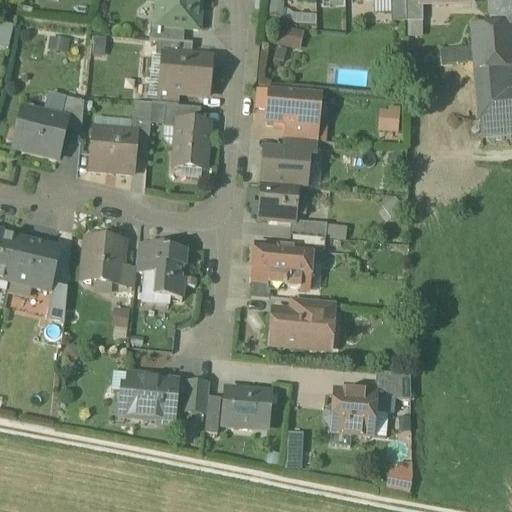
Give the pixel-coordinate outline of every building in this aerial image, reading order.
[(183,31),(197,32),(199,0),(151,0),(151,4),(157,4),(155,27),(155,28),(183,31)] [(391,25),(405,24),(404,0),(391,0),(390,0),(391,25)] [(419,0),(404,0),(405,24),(421,24),(421,6),(419,6),(419,0)] [(511,0),(490,0),(491,12),(511,11),(511,0)] [(283,5),(268,4),(267,20),(281,22),(282,11),(283,5)] [(287,12),(282,11),(281,22),(289,22),(293,26),(315,28),(315,18),(291,16),(287,12)] [(511,11),(491,12),(491,28),(490,30),(509,29),(511,28),(511,11)] [(13,28),(0,25),(0,26),(0,49),(7,52),(13,28)] [(148,43),(156,44),(182,46),(183,31),(155,28),(155,27),(150,26),(148,43)] [(474,65),(478,123),(506,121),(505,96),(503,73),(511,71),(511,57),(509,29),(490,30),(491,28),(470,30),(472,51),(474,65)] [(303,35),(280,31),(277,49),(299,53),(303,35)] [(105,41),(93,40),(91,58),(104,59),(105,41)] [(69,44),(48,41),(46,54),(67,57),(69,44)] [(192,47),(182,46),(156,44),(155,58),(155,59),(162,60),(162,58),(190,61),(192,47)] [(440,68),(474,65),(472,51),(439,53),(440,68)] [(155,59),(155,58),(151,57),(147,100),(158,101),(160,78),(162,60),(155,59)] [(178,98),(206,100),(208,82),(209,82),(210,62),(190,61),(162,58),(162,60),(160,78),(176,97),(178,98)] [(511,95),(511,71),(503,73),(505,96),(511,95)] [(176,97),(160,78),(158,101),(157,106),(177,107),(178,98),(176,97)] [(283,128),(309,130),(310,128),(312,97),(269,93),(265,127),(283,128)] [(58,122),(63,101),(47,97),(42,118),(58,122)] [(320,97),(312,97),(310,128),(318,129),(320,97)] [(64,130),(81,134),(83,106),(63,101),(58,122),(66,124),(64,130)] [(133,105),(131,124),(136,125),(150,126),(152,107),(133,105)] [(164,108),(152,107),(150,126),(150,127),(162,128),(164,108)] [(161,131),(176,132),(176,126),(199,128),(200,112),(164,108),(162,128),(161,131)] [(399,110),(387,109),(387,113),(379,113),(377,134),(397,136),(399,110)] [(19,154),(56,163),(64,130),(66,124),(58,122),(42,118),(22,113),(17,134),(23,136),(19,154)] [(511,120),(506,121),(478,123),(479,139),(511,136),(511,120)] [(94,121),(93,132),(133,135),(135,136),(136,125),(131,124),(94,121)] [(133,155),(147,157),(150,127),(150,126),(136,125),(135,136),(133,155)] [(201,173),(204,174),(209,129),(199,128),(176,126),(176,132),(174,152),(172,171),(176,171),(201,173)] [(282,142),(316,145),(318,129),(310,128),(309,130),(283,128),(282,142)] [(176,132),(161,131),(160,142),(168,152),(174,152),(176,132)] [(89,174),(131,178),(133,155),(135,136),(133,135),(93,132),(89,174)] [(23,136),(17,134),(13,152),(19,154),(23,136)] [(307,159),(307,161),(315,162),(316,145),(282,142),(281,156),(281,157),(307,159)] [(281,156),(264,154),(260,188),(297,192),(304,192),(307,161),(307,159),(281,157),(281,156)] [(320,162),(315,162),(307,161),(304,192),(318,193),(320,162)] [(201,173),(176,171),(175,181),(200,183),(201,173)] [(290,226),(294,226),(294,225),(297,192),(260,188),(257,223),(290,226)] [(402,212),(393,201),(381,210),(391,222),(402,212)] [(290,226),(288,239),(287,251),(310,253),(310,255),(323,256),(324,242),(326,229),(326,227),(294,225),(294,226),(290,226)] [(346,230),(326,229),(324,242),(344,244),(346,230)] [(7,286),(8,286),(18,243),(0,239),(0,235),(0,280),(7,282),(7,286)] [(92,284),(119,286),(121,270),(123,246),(87,242),(84,274),(82,277),(81,281),(85,285),(90,286),(92,284)] [(57,252),(18,243),(8,286),(47,295),(57,252)] [(119,291),(133,293),(135,275),(143,276),(149,277),(152,248),(137,247),(135,272),(121,270),(119,286),(119,291)] [(169,301),(181,302),(183,283),(180,283),(181,269),(184,270),(185,255),(167,253),(159,253),(160,249),(152,248),(149,277),(155,277),(153,299),(169,301)] [(282,290),(306,292),(309,269),(310,255),(310,253),(287,251),(254,248),(251,284),(282,287),(282,290)] [(321,270),(309,269),(306,292),(319,293),(321,270)] [(168,308),(169,301),(153,299),(155,277),(149,277),(143,276),(140,306),(168,308)] [(46,322),(63,326),(66,291),(54,289),(46,322)] [(250,300),(268,302),(269,291),(251,289),(250,300)] [(324,321),(334,322),(335,308),(298,304),(297,316),(297,319),(324,321)] [(128,313),(113,312),(111,331),(127,333),(128,313)] [(270,348),(321,353),(324,321),(297,319),(297,316),(273,314),(270,348)] [(82,359),(72,348),(61,357),(71,368),(82,359)] [(394,403),(409,405),(409,378),(375,375),(373,398),(375,398),(374,402),(394,403)] [(127,392),(128,377),(112,376),(111,393),(121,394),(124,392),(127,392)] [(156,427),(172,428),(176,386),(144,383),(145,379),(128,377),(127,392),(124,392),(121,394),(120,407),(123,409),(134,410),(133,422),(156,424),(156,427)] [(182,415),(205,417),(207,401),(208,389),(184,386),(182,415)] [(221,429),(252,432),(253,419),(268,420),(269,398),(246,396),(246,398),(235,397),(236,395),(225,394),(221,429)] [(350,438),(371,440),(373,416),(374,402),(375,398),(373,398),(334,394),(332,412),(330,412),(325,416),(324,423),(329,428),(331,429),(330,431),(347,432),(346,438),(350,438)] [(220,402),(207,401),(205,417),(204,436),(216,437),(220,402)] [(393,418),(394,403),(374,402),(373,416),(387,417),(393,418)] [(385,441),(387,417),(373,416),(371,440),(385,441)] [(302,437),(286,436),(283,473),(300,474),(302,437)] [(346,438),(330,437),(329,448),(349,450),(350,438),(346,438)] [(411,488),(411,466),(397,466),(395,476),(388,474),(385,492),(408,497),(411,488)]
